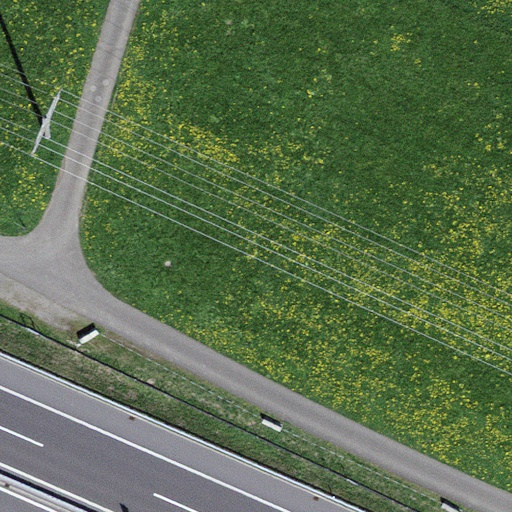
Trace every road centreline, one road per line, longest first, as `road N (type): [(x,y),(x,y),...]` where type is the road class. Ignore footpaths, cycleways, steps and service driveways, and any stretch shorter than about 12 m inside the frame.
road 1 (unclassified): [(511,466),(0,233)]
road 2 (track): [(138,0),(62,261)]
road 3 (motorway): [(195,511),(0,426)]
